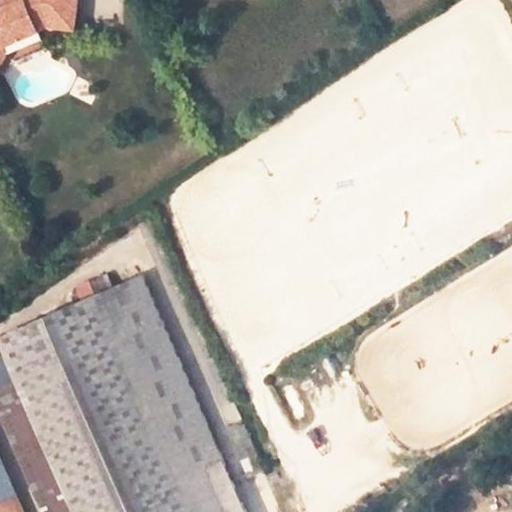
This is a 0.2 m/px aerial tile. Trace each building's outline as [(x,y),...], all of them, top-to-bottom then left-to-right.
[(0,45),(1,45),(0,42),(0,37),(14,32),(18,41),(37,33),(36,29),(45,25),(71,28),(73,0),(10,0),(1,4),(2,8),(0,8),(0,45)] [(0,42),(1,45),(0,45),(0,58),(4,54),(40,39),(37,33),(18,41),(14,32),(0,37),(0,42)] [(157,223),(142,229),(211,393),(227,386),(157,223)] [(239,511),(139,280),(0,339),(10,362),(0,366),(0,381),(56,511),(239,511)] [(0,464),(0,485),(8,481),(0,464)] [(25,511),(17,492),(0,499),(0,511),(25,511)]
